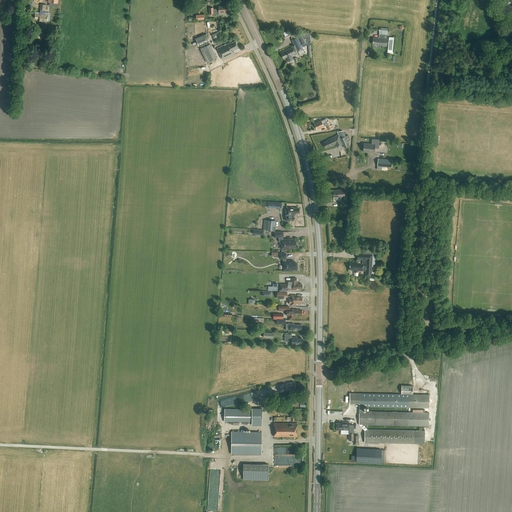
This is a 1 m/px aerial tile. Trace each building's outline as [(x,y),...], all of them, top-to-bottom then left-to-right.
[(228,11),(228,6),(224,7),(224,6),(218,7),(218,9),(215,9),(215,12),(213,12),(213,8),(209,8),(209,14),(213,14),(213,16),(219,15),(219,12),(224,12),(224,11),(228,11)] [(387,46),(387,39),(387,29),(381,28),(381,30),(378,30),(379,31),(379,33),(379,35),(379,36),(378,38),(373,38),(372,44),(379,45),(378,45),(387,46)] [(292,45),(292,47),(280,53),(283,59),(286,57),(288,62),(293,60),(291,56),(295,54),(295,53),(297,51),(298,52),(303,50),(302,48),(307,46),(306,44),(308,43),(309,57),(312,57),(311,43),(310,37),(309,32),(290,34),(288,31),(283,33),(286,39),(291,37),(292,40),(293,44),(292,45)] [(206,35),(196,39),(199,45),(208,41),(206,35)] [(238,48),(235,41),(232,43),(232,42),(227,44),(217,49),(222,60),(234,54),(233,51),(238,48)] [(217,58),(210,44),(200,49),(207,63),(217,58)] [(327,122),(326,119),(321,121),(321,120),(314,124),(317,129),(324,126),(323,124),(325,123),(329,130),(333,128),(332,125),(330,126),(328,121),(327,122)] [(327,141),(323,143),(326,148),(331,145),(332,146),(335,145),(337,147),(343,145),(344,148),(349,145),(348,144),(350,143),(349,140),(350,140),(348,135),(345,137),(345,136),(344,137),(341,131),(340,131),(337,132),(338,135),(335,136),(335,137),(333,138),(332,138),(327,140),(327,141)] [(375,145),(379,146),(379,140),(371,139),(371,144),(363,143),(363,152),(374,153),(375,145)] [(378,159),(377,166),(391,167),(392,160),(378,159)] [(348,201),(347,193),(349,193),(348,187),(344,187),(344,190),(333,190),(333,198),(341,197),(342,201),(348,201)] [(284,211),(285,221),(293,221),(293,216),(296,214),(296,213),(299,213),(299,208),(293,208),(286,208),(286,210),(284,211)] [(264,220),(263,228),(266,228),(266,230),(275,231),(276,221),(264,220)] [(279,242),(281,244),(281,249),(292,249),(292,247),(295,247),(295,245),(296,244),(295,243),(295,241),(292,241),(292,240),(283,240),(283,237),(283,232),(274,232),(274,237),(279,237),(279,242)] [(375,267),(375,253),(372,253),(372,250),(364,249),(364,254),(357,254),(357,260),(358,260),(357,263),(349,262),(349,270),(354,270),(354,273),(358,273),(358,271),(362,271),(366,271),(365,277),(371,277),(372,267),(375,267)] [(283,264),(285,266),(285,271),(292,271),(292,269),(296,269),(296,263),(293,263),(293,261),(286,261),(286,259),(286,254),(279,254),(279,259),(283,259),(283,264)] [(279,290),(279,291),(287,292),(287,291),(288,291),(288,290),(296,290),(296,289),(302,289),(302,284),(298,284),(298,283),(297,283),(296,279),(292,279),(292,281),(287,281),(287,284),(280,284),(280,290),(279,290)] [(291,296),(291,299),(288,299),(288,304),(291,304),(291,306),(296,306),(296,304),(302,304),(302,297),(296,297),(296,296),(291,296)] [(298,310),(289,310),(287,309),(287,316),(289,316),(289,320),(293,320),(293,316),(296,316),(296,315),(302,315),(302,310),(298,310)] [(291,334),(286,334),(285,334),(285,341),(291,341),(291,344),(301,344),(301,339),(297,339),(297,337),(291,337),(291,334)] [(401,385),(401,394),(412,395),(413,385),(401,385)] [(401,394),(359,394),(350,393),(350,404),(359,404),(359,425),(429,426),(429,413),(363,412),(363,407),(429,408),(430,395),(412,395),(401,394)] [(225,409),(225,422),(252,422),(252,425),(262,425),(262,409),(252,409),(252,410),(225,409)] [(336,430),(349,430),(349,422),(342,422),(342,423),(336,423),(336,430)] [(274,437),(297,437),(297,424),(274,423),(274,437)] [(364,443),(414,444),(415,431),(365,430),(364,443)] [(231,454),(261,455),(262,432),(231,432),(231,454)] [(349,441),(353,441),(353,443),(358,443),(358,436),(354,436),(354,433),(349,433),(349,441)] [(370,449),(369,463),(376,463),(380,463),(381,450),(370,449)] [(243,464),(243,480),(268,480),(268,465),(243,464)]
